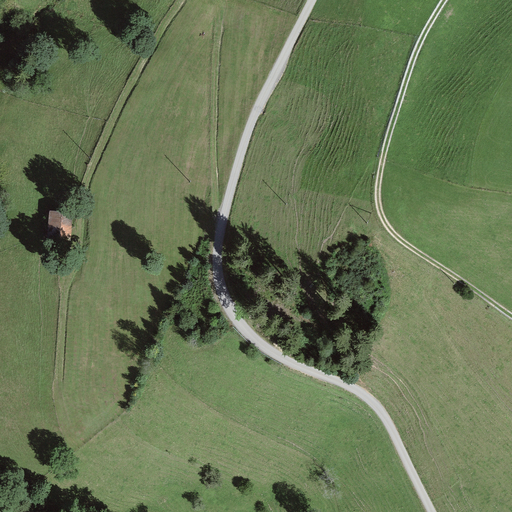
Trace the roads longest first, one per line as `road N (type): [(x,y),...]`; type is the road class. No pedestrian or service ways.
road 1 (unclassified): [(311,0),(245,140),(217,249),(220,292),(266,349),(379,408),(431,511)]
road 2 (track): [(180,0),(119,104),(84,188),(66,290),(60,427)]
road 3 (track): [(443,0),(420,39),(388,136),(379,212),(405,244),(511,317)]
road 4 (track): [(221,226),(218,37),(203,0)]
